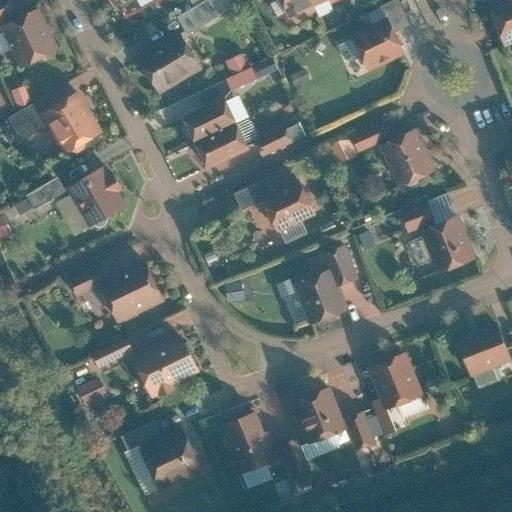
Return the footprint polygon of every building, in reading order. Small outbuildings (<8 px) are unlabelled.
[(0,0),(0,21),(17,13),(10,0),(0,0)] [(105,0),(111,9),(126,0),(105,0)] [(205,0),(176,17),(186,33),(215,16),(205,0)] [(305,0),(275,0),(285,20),(310,9),(305,0)] [(305,0),(310,9),(330,0),(305,0)] [(408,24),(396,0),(394,0),(379,8),(392,32),(408,24)] [(511,0),(494,0),(485,4),(503,48),(511,44),(511,0)] [(62,51),(41,10),(1,30),(22,71),(62,51)] [(384,20),(348,36),(364,72),(401,55),(384,20)] [(177,35),(135,59),(156,97),(199,72),(177,35)] [(249,69),(224,80),(228,89),(253,78),(249,69)] [(28,83),(15,88),(21,104),(35,99),(28,83)] [(104,133),(80,92),(43,115),(68,155),(104,133)] [(180,121),(191,146),(233,126),(222,101),(180,121)] [(35,104),(8,120),(21,142),(48,126),(35,104)] [(384,123),(327,147),(333,163),(391,138),(384,123)] [(233,126),(191,146),(203,170),(245,150),(233,126)] [(283,130),(253,144),(259,156),(289,142),(283,130)] [(437,172),(417,130),(379,148),(398,190),(437,172)] [(511,146),(499,151),(511,181),(511,146)] [(106,166),(66,191),(90,230),(130,205),(106,166)] [(59,178),(28,196),(35,209),(66,191),(59,178)] [(267,178),(231,194),(236,206),(273,191),(267,178)] [(298,180),(257,199),(275,235),(315,215),(298,180)] [(427,207),(401,217),(408,233),(434,223),(427,207)] [(459,216),(420,232),(436,274),(476,258),(459,216)] [(356,279),(345,246),(321,254),(333,287),(356,279)] [(102,261),(67,277),(77,298),(112,281),(102,261)] [(101,289),(119,325),(165,302),(146,266),(101,289)] [(325,272),(292,284),(309,328),(342,316),(325,272)] [(234,299),(250,297),(248,279),(232,281),(234,299)] [(496,325),(455,340),(469,377),(509,362),(496,325)] [(180,337),(134,359),(151,396),(198,374),(180,337)] [(127,340),(93,354),(99,367),(133,352),(127,340)] [(422,399),(405,353),(369,367),(386,412),(422,399)] [(100,380),(80,389),(87,405),(107,396),(100,380)] [(328,388),(289,403),(306,448),(345,433),(328,388)] [(381,400),(371,403),(383,438),(394,434),(381,400)] [(375,445),(363,412),(342,420),(354,452),(375,445)] [(254,413),(221,427),(240,475),(274,461),(254,413)] [(154,423),(122,438),(129,453),(161,438),(154,423)] [(182,428),(140,449),(162,493),(204,472),(182,428)] [(309,476),(295,440),(279,446),(292,482),(309,476)]
